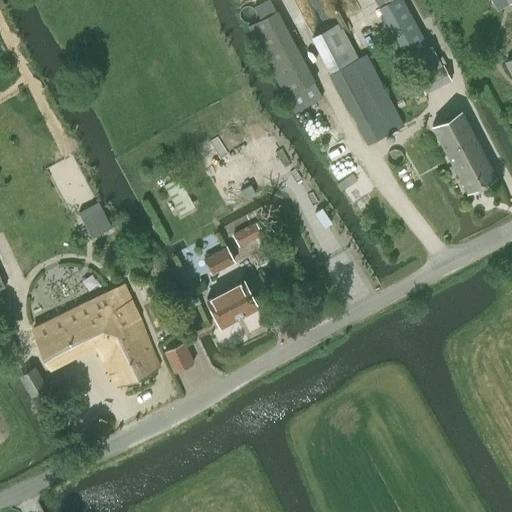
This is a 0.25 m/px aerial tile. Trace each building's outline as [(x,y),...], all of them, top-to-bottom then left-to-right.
[(403,0),(390,0),(379,6),(406,56),(426,46),(422,38),(423,37),(403,0)] [(315,80),(278,9),(248,25),(286,96),(315,80)] [(369,142),(403,124),(367,54),(333,72),(369,142)] [(427,93),(451,80),(443,65),(419,78),(427,93)] [(244,149),(274,133),(241,73),(213,88),(223,107),(209,114),(219,132),(231,126),(244,149)] [(396,73),(387,79),(403,114),(415,109),(396,73)] [(434,124),(467,189),(494,174),(461,110),(434,124)] [(175,178),(162,185),(180,215),(191,209),(175,178)] [(111,227),(98,201),(78,212),(92,237),(111,227)] [(256,221),(232,234),(239,246),(257,237),(256,236),(262,232),(256,221)] [(212,272),(234,261),(225,246),(205,257),(212,272)] [(222,324),(258,306),(244,279),(208,298),(222,324)] [(117,385),(158,367),(125,286),(31,328),(51,363),(95,341),(97,346),(103,360),(117,385)] [(176,371),(193,364),(184,342),(167,349),(176,371)] [(31,394),(46,386),(35,366),(21,374),(31,394)]
